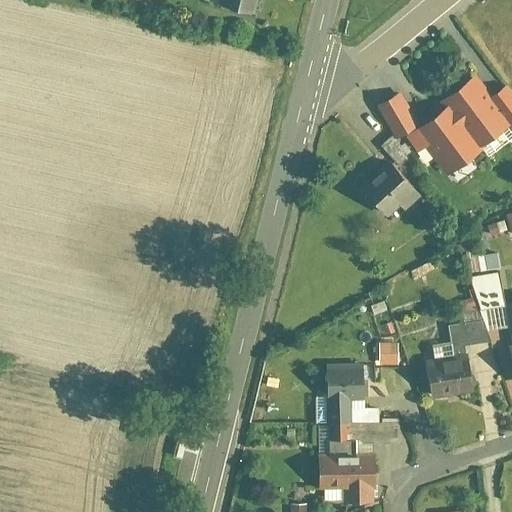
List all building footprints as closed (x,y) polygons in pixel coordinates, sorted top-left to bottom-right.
[(220,0),(217,12),(253,21),(259,0),(220,0)] [(473,77),(440,101),(478,152),(511,128),(473,77)] [(420,125),(402,93),(377,106),(398,141),(420,125)] [(420,125),(407,135),(418,154),(428,147),(448,174),(482,155),(478,152),(444,108),(420,125)] [(392,221),(420,194),(386,158),(358,185),(392,221)] [(480,270),(499,266),(496,251),(477,255),(480,270)] [(479,312),(507,308),(511,344),(511,346),(508,348),(511,374),(511,271),(474,277),(479,312)] [(481,347),(477,324),(449,329),(452,345),(430,349),(432,360),(424,361),(430,401),(473,394),(465,350),(481,347)] [(378,341),(378,363),(397,363),(397,341),(378,341)] [(362,401),(361,367),(326,368),(329,426),(379,423),(379,410),(353,411),(352,402),(362,401)] [(317,488),(342,487),(342,507),(375,505),(373,447),(402,446),(401,422),(379,423),(329,426),(331,457),(316,457),(317,488)] [(304,511),(305,502),(290,502),(290,511),(304,511)]
